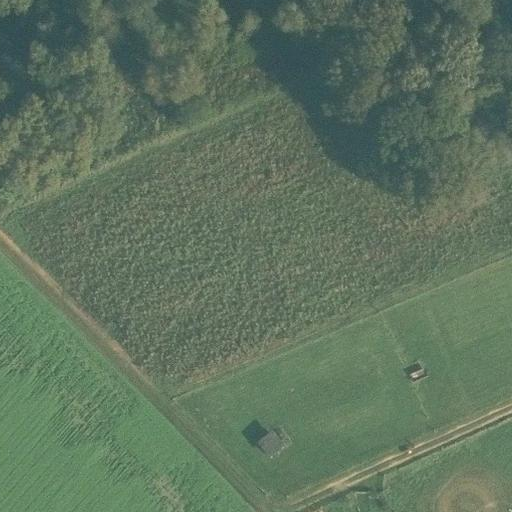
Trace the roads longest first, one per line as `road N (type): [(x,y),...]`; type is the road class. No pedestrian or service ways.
road 1 (track): [(275,511),(0,250)]
road 2 (track): [(288,511),(511,408)]
